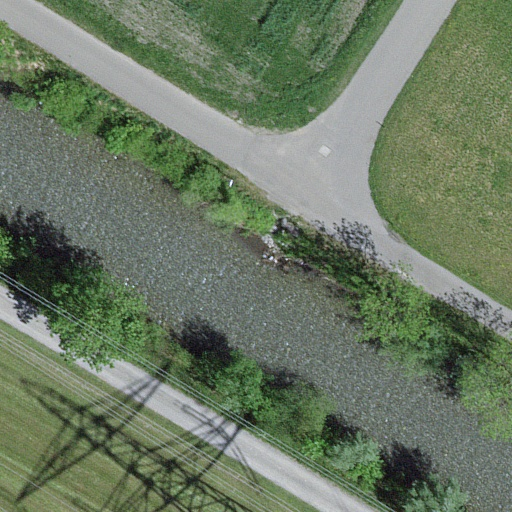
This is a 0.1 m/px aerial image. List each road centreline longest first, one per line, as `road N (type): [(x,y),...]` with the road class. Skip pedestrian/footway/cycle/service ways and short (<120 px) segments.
road 1 (track): [(334,511),(0,307)]
road 2 (unclassified): [(511,328),(305,194)]
road 3 (unclassified): [(431,0),(305,194)]
road 4 (unclassified): [(305,194),(133,84)]
road 5 (track): [(133,84),(0,1)]
